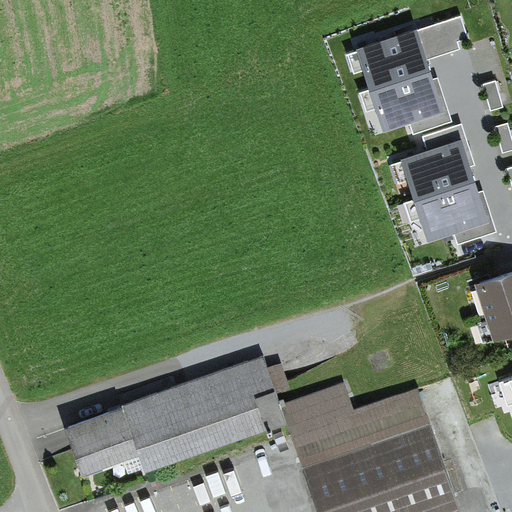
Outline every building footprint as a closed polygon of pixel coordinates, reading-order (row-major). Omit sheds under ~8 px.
[(419,22),(355,43),(381,119),(444,98),(419,22)] [(465,129),(403,150),(432,235),(493,215),(465,129)] [(511,272),(473,282),(489,343),(511,337),(511,272)] [(261,349),(66,419),(84,468),(137,449),(143,468),(286,416),(261,349)] [(511,376),(500,380),(511,415),(511,376)] [(289,399),(329,511),(407,511),(454,495),(416,389),(356,411),(345,380),(289,399)]
